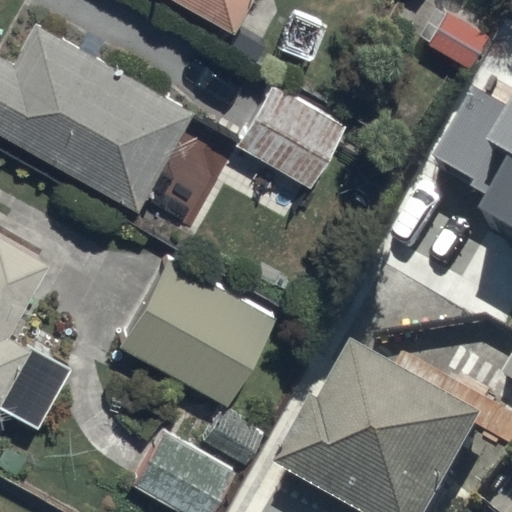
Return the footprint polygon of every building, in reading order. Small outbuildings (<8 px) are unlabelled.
[(150,21),(109,0),(33,0),(25,17),(123,70),(150,21)] [(168,0),(236,38),(257,0),(168,0)] [(193,116),(32,26),(11,64),(0,57),(0,142),(136,219),(193,116)] [(234,132),(310,173),(343,111),(268,71),(234,132)] [(511,113),(480,95),(439,166),(474,186),(469,194),(494,207),(486,221),(511,235),(511,113)] [(418,290),(450,308),(485,249),(453,230),(418,290)] [(0,410),(36,431),(69,373),(8,339),(48,268),(0,240),(0,410)] [(164,258),(115,348),(222,407),(203,442),(243,464),(262,431),(229,413),(280,321),(164,258)] [(348,359),(277,485),(323,511),(448,511),(490,439),(348,359)] [(511,360),(502,381),(511,385),(511,360)] [(213,511),(234,476),(159,433),(129,484),(176,511),(213,511)]
